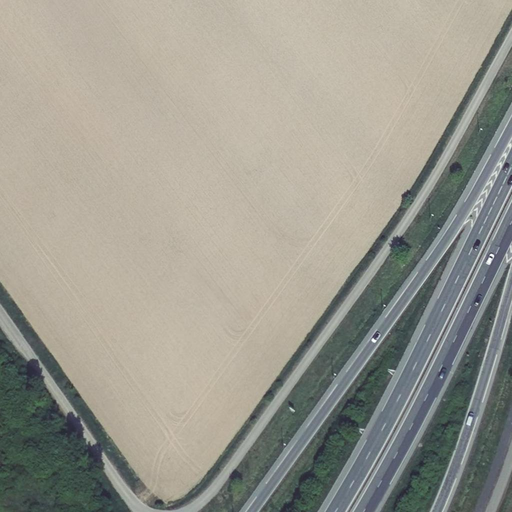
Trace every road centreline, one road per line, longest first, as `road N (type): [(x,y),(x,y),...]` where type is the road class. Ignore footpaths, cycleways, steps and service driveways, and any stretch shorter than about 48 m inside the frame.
road 1 (trunk): [(511,128),(428,269),(253,511)]
road 2 (trunk): [(511,167),(335,511)]
road 3 (trunk): [(363,511),(511,222)]
road 4 (trunk): [(438,511),(511,287)]
road 5 (unclassified): [(132,511),(0,329)]
